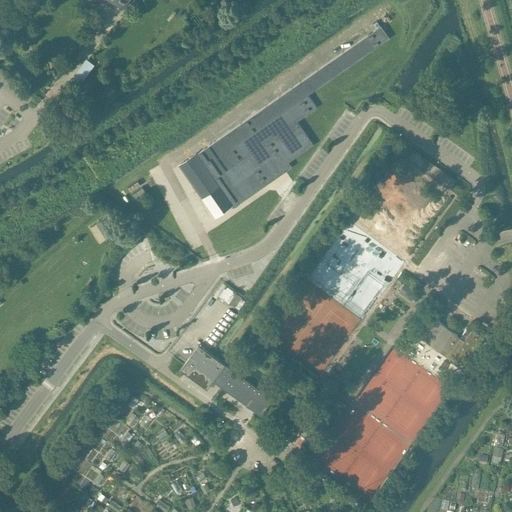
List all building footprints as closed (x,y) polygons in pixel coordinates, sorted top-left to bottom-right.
[(102,0),(120,12),(128,0),(102,0)] [(196,153),(180,164),(202,196),(216,216),(232,204),(233,206),(285,170),(292,166),(289,161),(313,144),(297,121),(316,107),(308,94),(390,37),(383,28),(381,25),(197,154),(196,153)] [(107,216),(96,223),(106,238),(116,231),(107,216)] [(404,283),(399,291),(400,292),(413,301),(418,293),(404,283)] [(226,285),(219,295),(229,303),(229,302),(236,292),(226,285)] [(450,359),(454,362),(462,368),(484,336),(473,328),(470,331),(466,329),(460,336),(431,315),(432,316),(421,331),(453,354),(450,359)] [(199,345),(184,364),(180,369),(207,389),(213,381),(222,387),(234,370),(199,345)] [(222,387),(226,390),(261,415),(273,399),(234,370),(222,387)] [(132,412),(126,422),(132,426),(138,416),(132,412)] [(146,414),(139,423),(145,427),(152,418),(146,414)] [(165,429),(157,435),(161,441),(169,435),(165,429)] [(179,430),(174,434),(182,443),(187,439),(179,430)] [(128,431),(121,440),(126,444),(133,435),(128,431)] [(498,436),(496,446),(502,447),(505,437),(498,436)] [(138,439),(130,448),(135,452),(143,444),(138,439)] [(112,447),(105,456),(110,461),(117,452),(112,447)] [(495,450),(493,458),(501,460),(503,452),(495,450)] [(124,459),(118,467),(124,471),(130,463),(124,459)] [(203,472),(196,476),(200,482),(207,477),(203,472)] [(101,473),(94,482),(100,486),(106,477),(101,473)] [(474,477),(472,488),(478,490),(481,478),(474,477)] [(176,480),(171,483),(176,493),(182,490),(176,480)] [(93,486),(89,492),(94,495),(98,489),(93,486)] [(251,492),(244,495),(247,502),(254,499),(251,492)] [(101,493),(98,498),(104,502),(107,497),(101,493)] [(87,496),(84,501),(89,504),(92,499),(87,496)] [(192,496),(186,498),(188,507),(195,505),(192,496)] [(236,496),(231,499),(234,505),(239,502),(236,496)] [(112,499),(108,505),(118,511),(121,506),(112,499)] [(160,500),(156,505),(166,511),(170,506),(160,500)] [(100,511),(103,507),(95,502),(92,507),(99,511),(100,511)]
